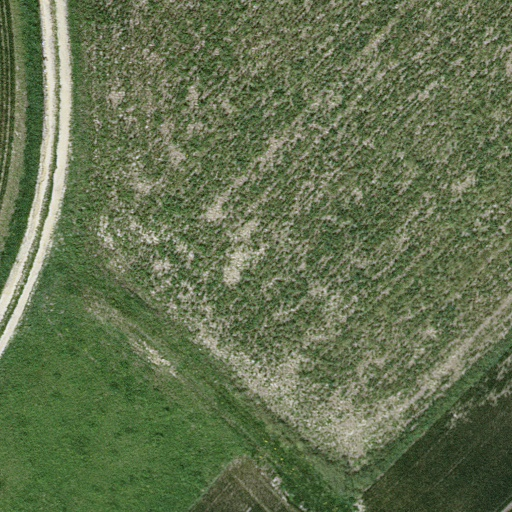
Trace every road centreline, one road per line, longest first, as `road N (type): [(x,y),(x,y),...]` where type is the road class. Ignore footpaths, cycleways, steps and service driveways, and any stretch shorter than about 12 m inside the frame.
road 1 (track): [(325,511),(139,337),(25,274)]
road 2 (track): [(0,334),(21,303),(57,80),(50,0)]
